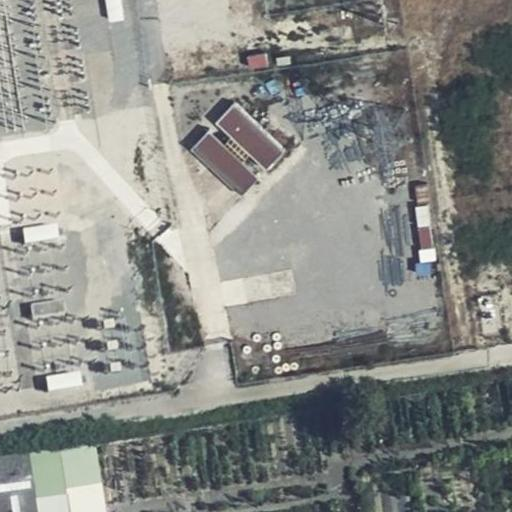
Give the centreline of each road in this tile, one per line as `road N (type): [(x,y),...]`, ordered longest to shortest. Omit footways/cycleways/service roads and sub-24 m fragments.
road 1 (unclassified): [(511,360),(216,405)]
road 2 (unclassified): [(216,405),(0,438)]
